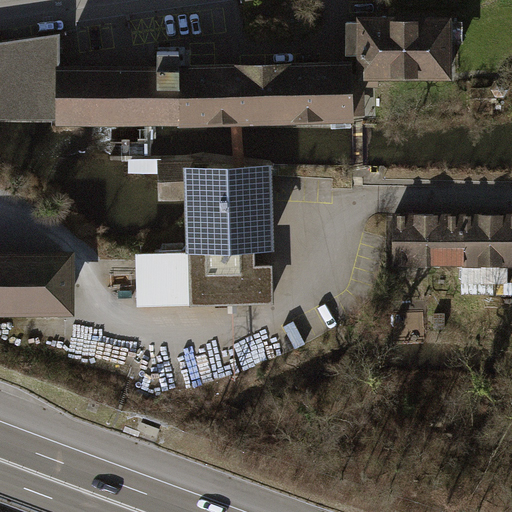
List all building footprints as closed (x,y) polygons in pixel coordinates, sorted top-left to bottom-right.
[(352,64),(352,74),(448,74),(447,18),(384,19),(360,19),(361,22),(347,22),(348,64),(352,64)] [(0,119),(59,120),(61,67),(60,33),(0,41),(0,119)] [(61,67),(59,120),(59,121),(179,118),(179,120),(353,116),(352,74),(352,64),(348,64),(179,68),(179,52),(158,52),(158,68),(61,67)] [(503,81),(495,81),(490,88),(495,96),(504,96),(509,88),(503,81)] [(158,162),(159,198),(189,197),(189,167),(188,162),(158,162)] [(271,301),(270,265),(253,266),(253,248),(273,248),(270,165),(189,167),(191,252),(139,253),(140,305),(271,301)] [(511,215),(394,214),(394,263),(511,263),(511,215)] [(65,258),(0,257),(0,304),(65,305),(65,258)]
